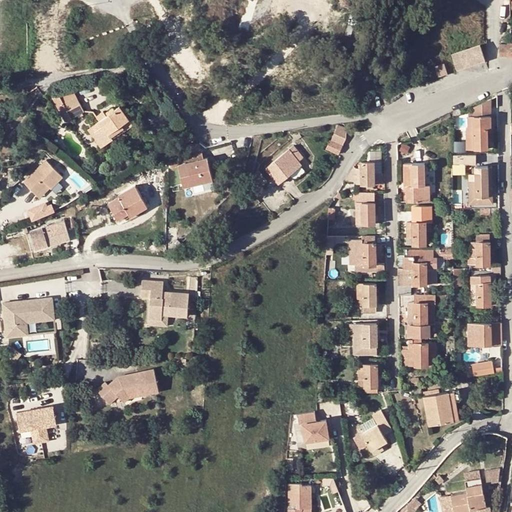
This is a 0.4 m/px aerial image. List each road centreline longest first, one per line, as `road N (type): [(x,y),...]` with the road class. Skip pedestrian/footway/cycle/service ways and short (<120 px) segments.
road 1 (residential): [(0,272),(49,263),(190,263),(220,254),(328,189),(360,144),(390,124)]
road 2 (unclassified): [(27,81),(155,61),(190,116),(211,129),(375,114),(390,124)]
road 3 (residential): [(391,376),(390,124)]
road 4 (track): [(211,129),(228,101),(303,32),(314,0)]
road 5 (residential): [(381,511),(448,440),(473,426),(508,427)]
road 6 (residential): [(505,224),(501,77)]
road 7 (residential): [(508,427),(505,291)]
road 8 (residential): [(390,124),(501,77)]
